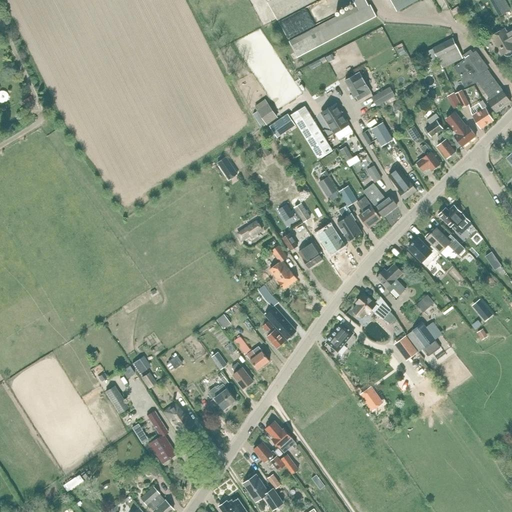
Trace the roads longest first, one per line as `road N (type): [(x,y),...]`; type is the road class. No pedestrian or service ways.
road 1 (tertiary): [(189,511),(349,285),(474,154)]
road 2 (track): [(269,397),(350,511)]
